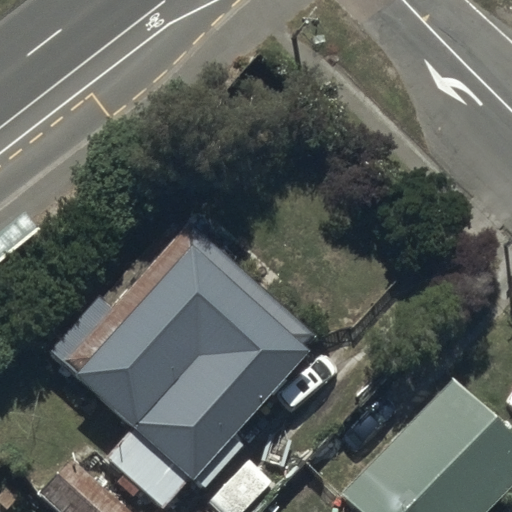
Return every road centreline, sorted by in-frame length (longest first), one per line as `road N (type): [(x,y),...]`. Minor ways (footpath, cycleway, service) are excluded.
road 1 (residential): [(511,110),(403,0)]
road 2 (primary): [(102,0),(0,78)]
